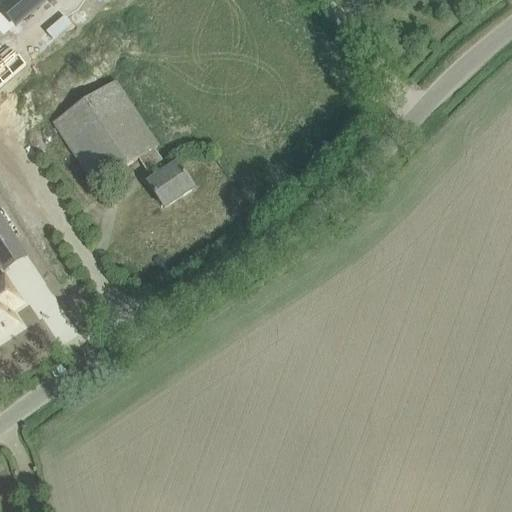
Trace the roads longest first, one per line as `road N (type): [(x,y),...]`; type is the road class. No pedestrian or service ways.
road 1 (unclassified): [(0,425),(336,198),(418,114)]
road 2 (unclassified): [(418,114),(321,0)]
road 3 (unclassified): [(418,114),(511,26)]
